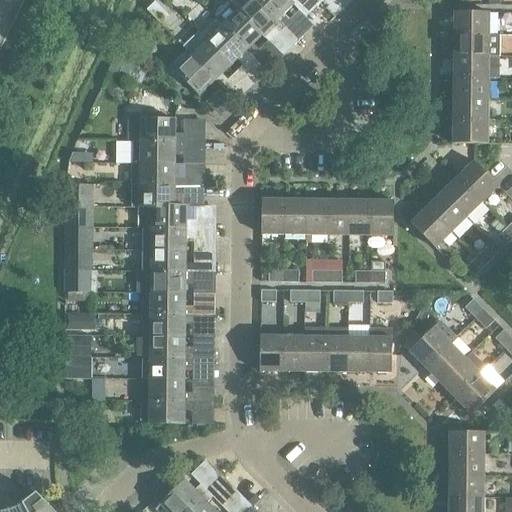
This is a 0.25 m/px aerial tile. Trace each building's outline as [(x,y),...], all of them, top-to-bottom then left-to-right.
[(0,0),(0,51),(25,0),(0,0)] [(257,0),(235,0),(231,5),(262,37),(271,28),(290,47),(294,47),(298,42),(257,0)] [(257,0),(298,42),(303,38),(303,34),(284,15),(294,6),(288,0),(257,0)] [(231,5),(215,20),(267,73),(272,68),(272,64),(253,45),(262,37),(231,5)] [(455,13),(454,35),(489,36),(490,13),(455,13)] [(267,73),(215,20),(200,35),(206,42),(231,67),(240,58),(259,77),(263,77),(267,73)] [(222,75),(231,67),(206,42),(200,35),(198,33),(183,48),(186,52),(191,57),(236,103),(241,99),(241,95),(222,75)] [(454,35),(454,57),(489,57),(489,36),(454,35)] [(232,107),(236,103),(191,57),(186,52),(164,73),(179,87),(184,82),(200,98),(209,88),(228,107),(232,107)] [(135,61),(117,53),(108,72),(126,80),(135,61)] [(454,57),(454,79),(489,79),(489,57),(454,57)] [(454,79),(453,101),(489,101),(489,79),(454,79)] [(161,97),(157,105),(168,110),(172,101),(161,97)] [(453,101),(453,122),(488,123),(489,101),(453,101)] [(128,142),(133,142),(205,143),(205,137),(202,134),(176,134),(176,120),(128,120),(128,142)] [(488,123),(453,122),(453,145),(488,145),(488,123)] [(133,142),(133,164),(175,165),(175,152),(202,152),(205,150),(205,143),(133,142)] [(69,163),(83,163),(83,154),(73,154),(69,163)] [(474,162),(458,178),(483,203),(499,187),(474,162)] [(133,186),(140,186),(205,187),(205,180),(202,178),(175,177),(175,165),(133,164),(133,185),(133,186)] [(458,178),(442,193),(467,218),(483,203),(458,178)] [(66,185),(66,207),(93,207),(93,185),(66,185)] [(131,208),(140,209),(152,209),(152,208),(175,208),(175,207),(175,195),(202,196),(205,193),(205,187),(140,186),(133,186),(133,185),(132,185),(131,208)] [(442,193),(427,208),(451,234),(467,218),(442,193)] [(262,235),(284,235),(285,200),(262,199),(262,235)] [(284,235),(306,235),(306,200),(285,200),(284,235)] [(306,235),(328,236),(328,200),(306,200),(306,235)] [(328,236),(349,236),(350,201),(328,200),(328,236)] [(349,236),(371,236),(372,201),(350,201),(349,236)] [(372,201),(371,236),(393,237),(394,201),(372,201)] [(139,228),(144,228),(151,229),(216,230),(216,224),(213,221),(187,221),(187,207),(175,207),(175,208),(152,208),(152,209),(140,209),(139,228)] [(451,234),(427,208),(411,224),(435,249),(451,234)] [(144,228),(144,251),(186,251),(186,239),(213,239),(216,236),(216,230),(151,229),(144,228)] [(511,240),(511,233),(507,228),(497,239),(505,248),(511,240)] [(487,248),(476,259),(485,267),(495,257),(487,248)] [(144,251),(144,272),(216,273),(216,267),(213,264),(186,264),(186,251),(144,251)] [(485,267),(476,259),(466,269),(474,278),(485,267)] [(269,283),(284,283),(284,271),(269,271),(269,283)] [(284,271),(284,283),(299,283),(299,271),(284,271)] [(66,272),(65,293),(68,293),(89,293),(92,293),(97,293),(97,272),(92,272),(66,272)] [(216,273),(144,272),(138,272),(138,294),(144,294),(186,294),(186,282),(213,282),(216,279),(216,273)] [(312,283),(327,283),(327,272),(312,272),(312,283)] [(327,272),(327,283),(342,283),(342,272),(327,272)] [(354,283),(370,283),(370,272),(354,272),(354,283)] [(370,272),(370,283),(385,283),(385,272),(370,272)] [(261,303),(276,303),(276,291),(261,291),(261,303)] [(290,303),(305,303),(305,291),(290,291),(290,303)] [(305,291),(305,303),(320,303),(320,291),(305,291)] [(333,305),(348,305),(348,292),(333,292),(333,305)] [(348,292),(348,305),(363,305),(363,292),(348,292)] [(378,305),(393,305),(393,293),(378,293),(378,305)] [(144,294),(144,316),(215,317),(215,310),(212,307),(186,307),(186,294),(144,294)] [(465,308),(475,319),(484,311),(473,300),(465,308)] [(484,311),(475,319),(486,330),(494,322),(484,311)] [(81,316),(68,316),(68,331),(81,331),(81,316)] [(144,316),(143,337),(150,337),(185,337),(186,325),(212,325),(215,322),(215,317),(144,316)] [(409,352),(425,368),(450,344),(456,338),(441,322),(409,352)] [(347,373),(369,374),(370,338),(369,338),(369,330),(369,328),(348,328),(348,330),(347,373)] [(304,373),(326,373),(326,330),(305,330),(304,338),(304,373)] [(326,373),(347,373),(348,330),(326,330),(326,373)] [(370,338),(369,374),(392,374),(392,331),(369,330),(369,338),(370,338)] [(495,339),(506,350),(511,344),(511,339),(504,331),(495,339)] [(65,357),(91,358),(91,357),(79,357),(79,337),(92,337),(92,336),(66,336),(65,357)] [(143,337),(143,359),(215,360),(215,353),(212,350),(185,350),(185,337),(150,337),(143,337)] [(260,372),(282,373),(283,337),(260,337),(260,372)] [(282,373),(304,373),(304,338),(283,337),(282,373)] [(425,368),(440,384),(465,359),(450,344),(425,368)] [(440,384),(455,400),(487,369),(472,353),(465,359),(440,384)] [(91,358),(65,357),(65,379),(91,380),(91,378),(79,378),(79,358),(91,358)] [(143,380),(150,380),(185,381),(185,368),(212,368),(215,365),(215,360),(143,359),(143,380)] [(487,369),(455,400),(471,416),(502,385),(487,369)] [(150,380),(150,402),(214,403),(214,396),(212,394),(185,393),(185,381),(150,380)] [(214,403),(150,402),(142,402),(141,425),(185,425),(185,411),(211,412),(214,409),(214,403)] [(449,432),(449,455),(484,455),(485,433),(449,432)] [(449,455),(449,477),(484,477),(484,455),(449,455)] [(155,510),(156,511),(185,511),(222,476),(218,472),(214,472),(195,491),(185,481),(155,510)] [(216,511),(207,503),(227,485),(227,481),(222,476),(185,511),(216,511)] [(449,477),(449,498),(484,499),(484,477),(449,477)] [(56,511),(37,492),(23,502),(24,503),(29,499),(38,511),(37,511),(56,511)] [(248,503),(252,507),(260,500),(256,495),(248,503)] [(449,498),(448,511),(483,511),(484,499),(449,498)] [(247,511),(252,507),(248,503),(244,502),(234,511),(247,511)]
